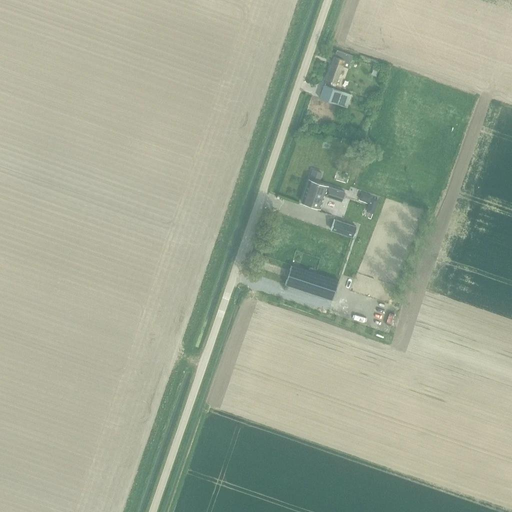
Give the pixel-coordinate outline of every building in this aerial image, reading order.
[(337,83),(342,67),(348,69),(353,56),(337,50),(335,57),(334,56),(326,79),(337,83)] [(329,101),(348,108),(352,95),(324,85),(320,98),(329,101)] [(309,180),(301,202),(319,208),(324,195),(341,201),(344,192),(318,183),(321,173),(313,170),(310,180),(309,180)] [(354,237),(357,227),(330,218),(327,228),(354,237)] [(339,281),(301,268),(291,265),(285,284),(294,287),(333,300),(339,281)]
